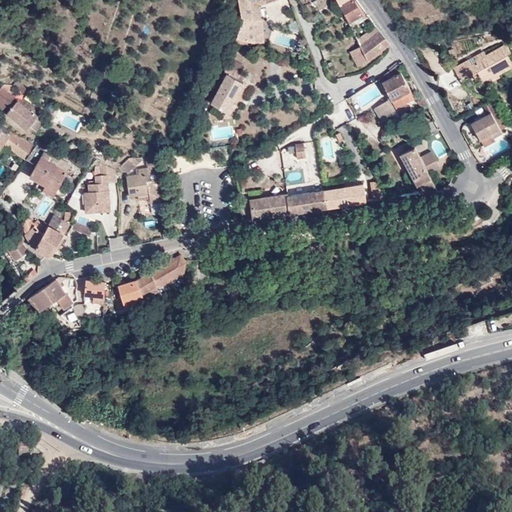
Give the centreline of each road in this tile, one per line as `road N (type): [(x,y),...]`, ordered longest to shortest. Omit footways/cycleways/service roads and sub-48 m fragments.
road 1 (residential): [(0,312),(44,275),(70,265),(474,186)]
road 2 (primary): [(72,435),(139,460),(228,457),(399,382),(511,347)]
road 3 (residential): [(369,0),(433,98),(474,186)]
